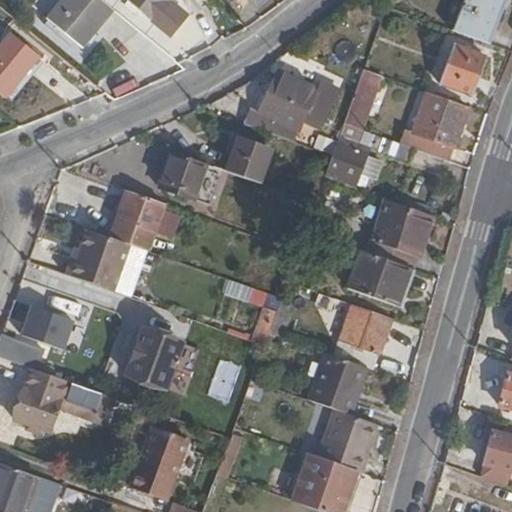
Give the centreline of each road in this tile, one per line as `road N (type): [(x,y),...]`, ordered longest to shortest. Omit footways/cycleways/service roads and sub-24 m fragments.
road 1 (residential): [(492,189),(402,511)]
road 2 (residential): [(306,0),(221,63),(41,144)]
road 3 (residential): [(41,144),(0,259)]
